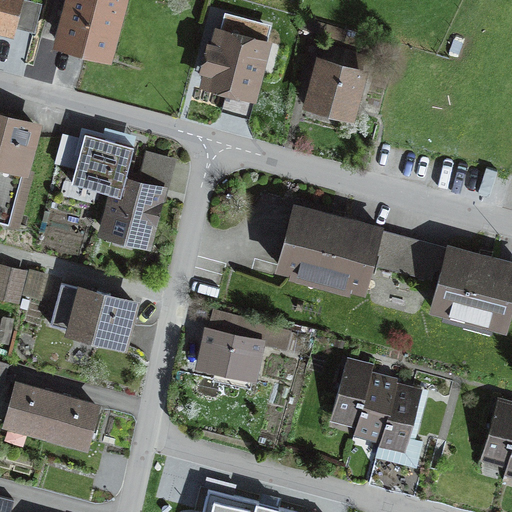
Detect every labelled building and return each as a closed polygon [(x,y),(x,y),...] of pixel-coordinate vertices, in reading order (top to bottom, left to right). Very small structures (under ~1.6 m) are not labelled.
[(0,0),(0,22),(34,31),(41,4),(27,0),(0,0)] [(74,0),(64,41),(104,51),(117,0),(74,0)] [(303,17),(300,27),(341,39),(344,29),(303,17)] [(227,21),(210,79),(249,90),(265,31),(227,21)] [(400,45),(378,39),(375,51),(396,57),(400,45)] [(326,46),(308,103),(349,115),(364,57),(326,46)] [(202,97),(197,120),(219,125),(225,103),(202,97)] [(35,125),(0,115),(0,219),(9,222),(35,125)] [(120,191),(123,178),(132,146),(86,134),(75,172),(101,179),(99,185),(114,189),(120,191)] [(62,136),(55,161),(69,165),(76,140),(62,136)] [(120,191),(114,189),(104,229),(147,241),(161,188),(123,178),(120,191)] [(295,206),(279,265),(363,288),(379,229),(295,206)] [(404,272),(411,243),(384,236),(377,264),(404,272)] [(411,243),(404,272),(431,279),(439,251),(411,243)] [(511,264),(447,247),(431,306),(506,326),(511,303),(511,264)] [(1,268),(0,273),(0,299),(22,306),(30,276),(1,268)] [(61,282),(50,323),(113,341),(118,321),(128,324),(134,302),(110,295),(110,293),(97,289),(96,292),(61,282)] [(244,319),(240,334),(260,340),(285,347),(289,331),(244,319)] [(253,374),(260,340),(240,334),(208,327),(200,363),(253,374)] [(358,419),(369,377),(371,369),(345,362),(331,412),(358,419)] [(369,377),(358,419),(356,427),(381,433),(394,387),(395,384),(372,377),(369,377)] [(46,433),(56,394),(17,383),(6,422),(46,433)] [(394,387),(381,433),(380,437),(406,444),(420,394),(397,388),(394,387)] [(56,394),(46,433),(85,444),(96,405),(56,394)] [(508,460),(511,444),(511,406),(496,402),(482,452),(508,460)] [(0,492),(0,511),(10,511),(14,496),(0,492)] [(253,507),(214,497),(209,511),(277,511),(279,507),(255,500),(253,507)]
